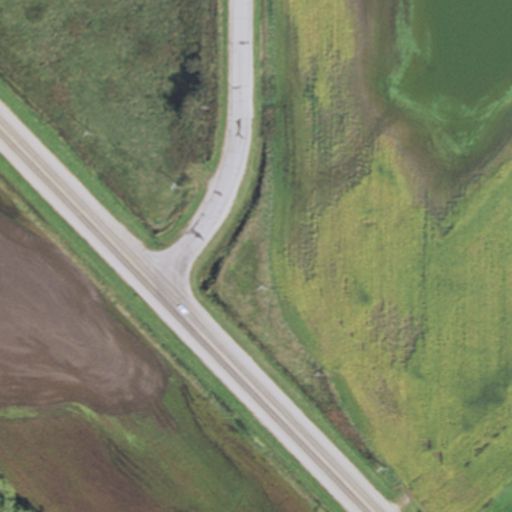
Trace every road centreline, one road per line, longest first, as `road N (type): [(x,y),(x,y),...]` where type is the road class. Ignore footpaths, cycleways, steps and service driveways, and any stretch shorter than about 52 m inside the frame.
road 1 (secondary): [(374,511),(148,278)]
road 2 (tertiary): [(148,278),(218,210),(241,143),(241,0)]
road 3 (secondary): [(148,278),(0,123)]
